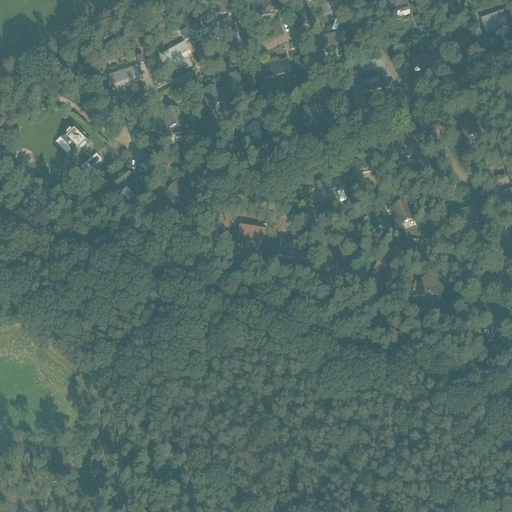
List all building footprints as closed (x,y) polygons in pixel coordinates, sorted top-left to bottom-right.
[(262,0),(250,2),(251,6),(252,15),(259,14),(258,12),(269,10),(270,12),(275,11),(274,6),(277,6),(275,0),(262,0)] [(409,14),(404,0),(398,0),(386,4),(388,10),(390,9),(392,16),(397,15),(397,16),(399,15),(399,14),(403,13),(404,16),(409,14)] [(429,0),(436,15),(440,14),(443,12),(438,0),(429,0)] [(487,15),(478,18),(483,33),(492,30),(506,25),(503,15),(501,10),(487,15)] [(206,30),(207,33),(211,42),(218,39),(217,37),(226,32),(227,35),(232,32),(231,30),(233,29),(228,19),(206,30)] [(346,32),(308,41),(311,52),(307,53),(309,58),(335,52),(337,47),(349,45),(346,32)] [(451,43),(452,48),(455,57),(472,53),(468,38),(451,43)] [(161,55),(163,58),(168,67),(174,64),(173,61),(181,57),(182,59),(187,56),(186,54),(188,53),(184,44),(183,43),(161,55)] [(412,60),(414,68),(415,73),(423,71),(423,72),(433,70),(433,68),(439,66),(436,54),(412,60)] [(142,55),(135,58),(138,65),(145,62),(142,55)] [(263,69),(265,76),(265,78),(287,73),(286,69),(289,68),(287,60),(279,62),(278,58),(267,61),(268,65),(262,66),(263,69)] [(136,67),(112,75),(115,84),(118,83),(119,87),(124,85),(123,83),(133,79),(134,82),(140,80),(136,67)] [(382,98),(383,98),(380,87),(381,87),(380,85),(377,73),(373,74),(373,76),(363,78),(362,77),(367,99),(372,98),(371,93),(380,90),(382,98)] [(203,93),(206,102),(208,107),(214,105),(215,105),(216,105),(215,104),(222,102),(220,97),(217,88),(203,93)] [(314,105),(298,112),(305,128),(317,123),(313,114),(317,112),(318,114),(325,111),(315,89),(307,92),(310,99),(312,99),(314,105)] [(189,92),(182,94),(183,100),(190,99),(189,92)] [(511,94),(499,101),(502,108),(504,107),(506,111),(511,108),(511,94)] [(178,110),(163,113),(167,128),(174,126),(174,127),(175,126),(181,124),(178,110)] [(473,119),(459,125),(464,139),(471,136),(471,137),(472,137),(472,136),(478,133),(473,119)] [(77,157),(91,143),(73,124),(60,138),(70,149),(69,150),(77,157)] [(260,124),(247,130),(255,151),(262,148),(262,149),(263,148),(263,147),(269,145),(260,124)] [(392,139),(392,147),(395,147),(395,152),(399,151),(399,153),(403,158),(410,157),(413,154),(413,150),(418,150),(417,137),(392,139)] [(81,168),(86,174),(102,161),(96,154),(81,168)] [(218,161),(227,174),(237,167),(229,154),(218,161)] [(352,163),(353,170),(355,170),(356,175),(378,171),(375,158),(352,163)] [(397,161),(389,162),(390,172),(398,171),(397,161)] [(144,189),(140,183),(137,185),(126,172),(112,182),(120,192),(128,186),(131,190),(130,191),(134,196),(144,189)] [(338,176),(317,183),(318,189),(321,188),(323,195),(336,191),(336,193),(343,191),(338,176)] [(246,179),(239,186),(248,195),(255,188),(246,179)] [(180,180),(167,191),(182,208),(195,198),(180,180)] [(511,190),(498,195),(501,203),(503,202),(505,206),(509,205),(510,206),(511,207),(511,190)] [(392,207),(393,210),(399,224),(405,221),(406,222),(407,222),(407,221),(413,218),(406,201),(392,207)] [(450,214),(451,219),(454,229),(476,223),(472,208),(450,214)] [(316,215),(313,213),(309,212),(307,217),(310,219),(313,221),(316,215)] [(240,224),(239,234),(238,239),(255,242),(257,234),(265,236),(266,228),(240,224)] [(282,240),(279,256),(301,260),(304,244),(282,240)] [(329,250),(327,255),(324,266),(346,273),(351,257),(329,250)] [(511,260),(511,257),(503,261),(508,270),(511,268),(511,260)] [(379,262),(374,271),(372,275),(387,284),(394,270),(379,262)] [(422,280),(420,285),(417,284),(413,297),(419,299),(421,293),(434,297),(433,299),(439,301),(443,286),(422,280)] [(478,300),(470,310),(502,334),(509,325),(478,300)]
